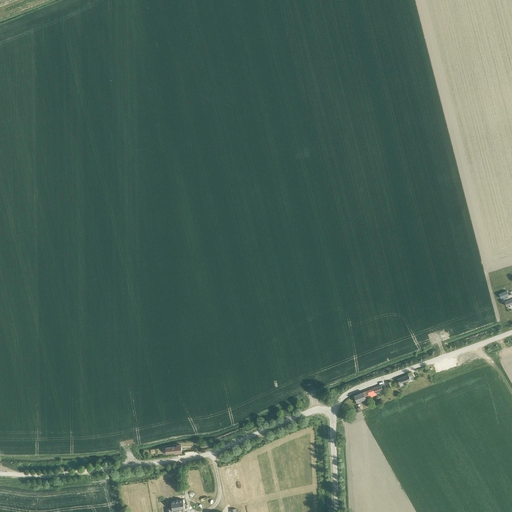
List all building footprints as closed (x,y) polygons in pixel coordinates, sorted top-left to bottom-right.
[(507,291),(499,294),(500,298),(503,297),(506,306),(511,303),(511,295),(511,294),(509,295),(507,291)] [(484,349),(459,357),(461,364),(486,356),(484,349)] [(408,382),(407,380),(410,379),(413,377),(412,375),(409,376),(408,375),(397,379),(399,384),(405,381),(406,383),(408,382)] [(384,384),(374,388),(376,393),(379,391),(380,393),(386,391),(384,384)] [(376,393),(374,388),(354,396),(357,402),(377,395),(376,393)] [(181,452),(181,445),(177,445),(177,447),(166,448),(166,454),(181,452)] [(171,511),(185,509),(183,500),(171,502),(172,508),(167,509),(167,511),(171,511)]
